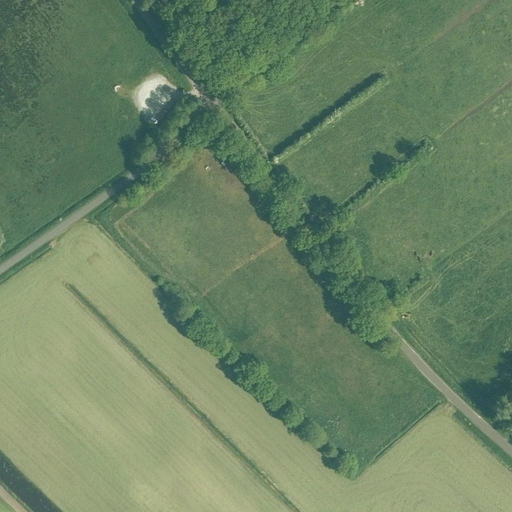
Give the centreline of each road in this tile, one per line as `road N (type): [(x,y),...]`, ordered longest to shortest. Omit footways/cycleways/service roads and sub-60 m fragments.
road 1 (unclassified): [(511,451),(388,329),(213,100)]
road 2 (unclassified): [(0,269),(141,169),(213,100)]
road 3 (unclassified): [(213,100),(134,0)]
